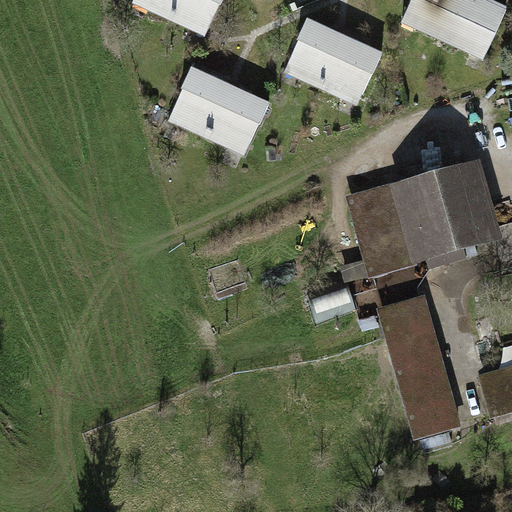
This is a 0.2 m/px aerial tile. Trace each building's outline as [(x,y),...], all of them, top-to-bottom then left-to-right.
[(168,19),(176,0),(132,0),(132,3),(168,19)] [(176,0),(168,19),(206,35),(207,34),(221,0),(176,0)] [(481,0),(414,0),(404,22),(483,60),(506,11),(488,3),(481,0)] [(320,88),(343,38),(307,21),(284,71),(320,88)] [(343,38),(320,88),(358,105),(381,56),(343,38)] [(205,139),(228,87),(192,72),(169,124),(205,139)] [(228,87),(205,139),(244,156),(266,104),(228,87)] [(391,189),(410,261),(412,267),(462,253),(460,247),(426,256),(407,186),(467,170),(486,241),(475,244),(476,248),(484,245),(502,241),(480,160),(389,184),(391,189)] [(460,247),(462,253),(463,259),(478,255),(476,248),(475,244),(486,241),(467,170),(407,186),(426,256),(460,247)] [(410,261),(391,189),(351,199),(371,271),(410,261)] [(320,313),(356,303),(351,286),(315,296),(320,313)] [(421,302),(383,313),(417,435),(455,423),(421,302)] [(511,363),(476,374),(488,417),(511,410),(511,363)]
